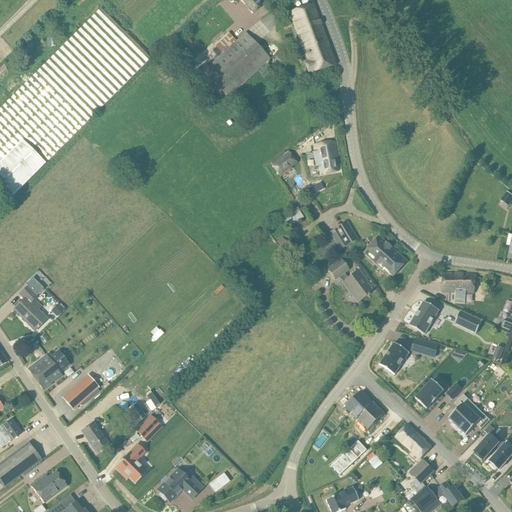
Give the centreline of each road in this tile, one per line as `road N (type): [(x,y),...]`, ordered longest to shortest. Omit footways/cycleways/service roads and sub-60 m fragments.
road 1 (tertiary): [(429,255),(381,214),(356,164),(347,77),(320,0)]
road 2 (unclassified): [(118,511),(0,339)]
road 3 (unclassified): [(501,511),(354,369)]
road 4 (tertiary): [(290,496),(303,439),(354,369)]
road 5 (tertiary): [(354,369),(429,255)]
